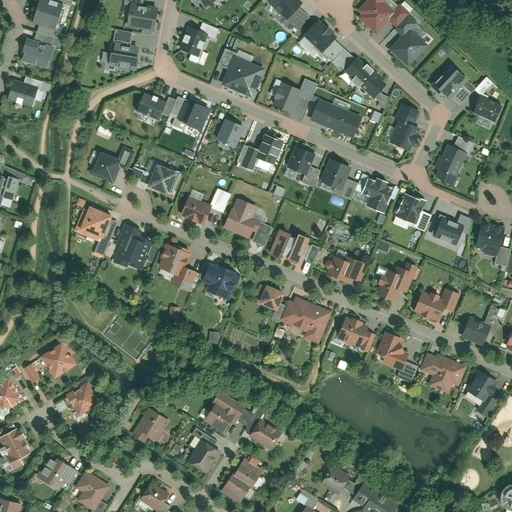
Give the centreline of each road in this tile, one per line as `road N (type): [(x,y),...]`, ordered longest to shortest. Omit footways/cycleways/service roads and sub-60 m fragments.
road 1 (residential): [(511,369),(243,261),(135,206)]
road 2 (residential): [(417,167),(397,171),(179,79),(163,53),(171,0)]
road 3 (residential): [(317,0),(433,103),(437,125),(417,167)]
road 4 (residential): [(203,498),(152,467),(128,482),(95,464)]
